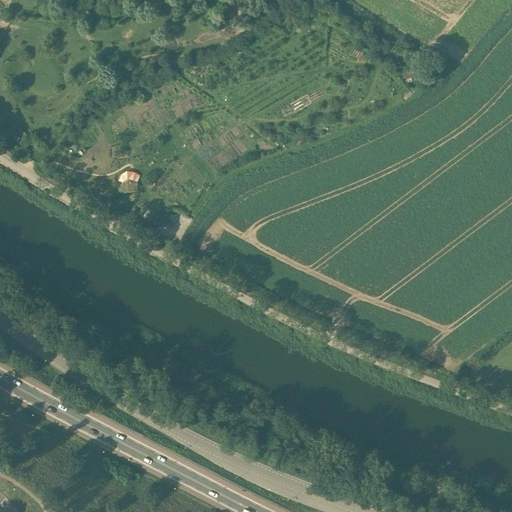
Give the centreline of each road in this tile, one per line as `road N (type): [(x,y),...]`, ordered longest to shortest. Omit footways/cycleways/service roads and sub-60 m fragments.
road 1 (unclassified): [(0,154),(223,288),(344,348),(511,411)]
road 2 (tertiary): [(0,318),(158,422),(366,511)]
road 3 (primary): [(229,499),(0,379)]
